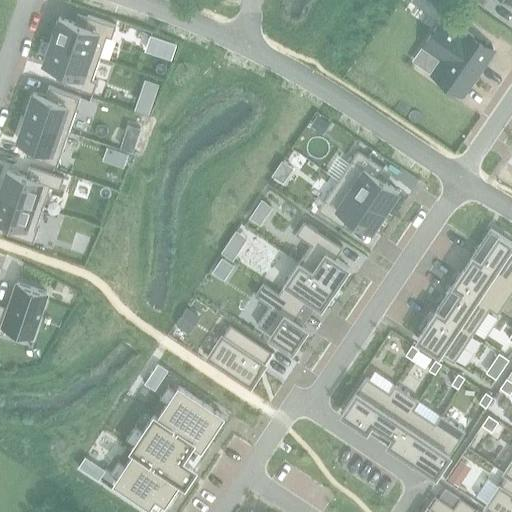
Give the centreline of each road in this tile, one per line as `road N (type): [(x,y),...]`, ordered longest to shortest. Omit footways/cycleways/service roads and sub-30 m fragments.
road 1 (residential): [(310,407),(458,176)]
road 2 (residential): [(458,176),(237,39)]
road 3 (residential): [(400,511),(412,492),(408,472),(310,407)]
